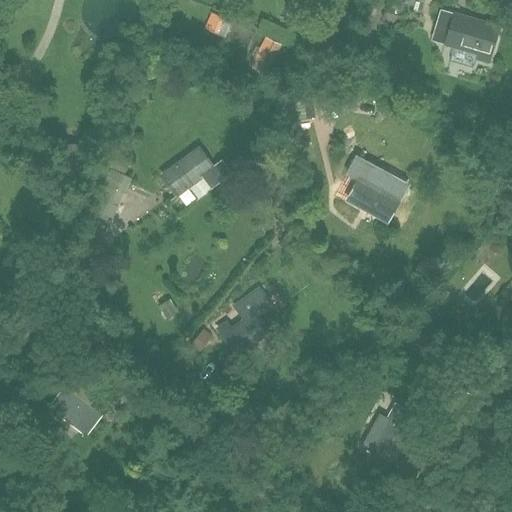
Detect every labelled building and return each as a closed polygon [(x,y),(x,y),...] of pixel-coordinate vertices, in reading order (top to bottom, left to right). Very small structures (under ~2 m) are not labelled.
[(497,32),(453,19),(455,14),(440,9),(434,29),(448,33),(445,45),(478,54),(476,59),(488,63),(497,32)] [(252,67),(267,75),(281,45),(266,38),(252,67)] [(214,168),(199,148),(162,175),(171,187),(175,184),(181,192),(190,186),(187,182),(202,171),(213,185),(230,173),(222,162),(214,168)] [(399,200),(360,178),(358,181),(350,176),(345,185),(353,189),(352,192),(357,194),(352,203),(387,222),(399,200)] [(245,319),(231,329),(223,318),(215,324),(237,356),(270,332),(257,315),(271,306),(259,289),(235,306),(245,319)] [(511,380),(502,363),(479,374),(488,392),(511,380)] [(475,384),(461,377),(452,393),(466,401),(475,384)] [(85,431),(97,411),(67,392),(55,411),(47,406),(37,421),(61,437),(71,422),(85,431)] [(403,444),(417,417),(404,410),(402,415),(393,410),(388,419),(385,417),(376,433),(380,435),(374,445),(407,463),(404,467),(416,474),(426,456),(403,444)]
